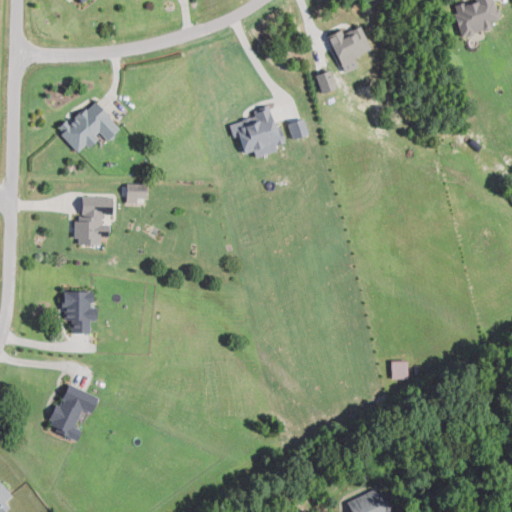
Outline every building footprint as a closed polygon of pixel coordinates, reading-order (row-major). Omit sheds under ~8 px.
[(461,36),(491,27),(489,20),(499,17),(494,0),(470,0),(452,5),(461,36)] [(370,48),(360,24),(342,32),(340,28),(327,34),(343,71),(357,65),(353,56),(370,48)] [(315,74),(321,92),(335,87),(329,69),(315,74)] [(76,152),(99,133),(105,140),(118,129),(93,100),(57,129),(76,152)] [(282,142),(270,103),(253,108),(254,115),(228,123),(232,136),(238,134),(243,152),(253,149),(255,156),(276,149),(275,143),(282,142)] [(288,121),(291,137),(307,134),(304,117),(288,121)] [(147,183),(126,182),(126,202),(137,202),(137,197),(146,197),(147,183)] [(99,244),(99,236),(104,236),(104,215),(108,215),(108,206),(76,206),(75,244),(99,244)] [(69,321),(69,333),(89,333),(89,321),(93,321),(92,291),(61,291),(62,321),(69,321)] [(45,428),(76,441),(95,396),(64,383),(45,428)] [(12,494),(0,481),(0,511),(8,505),(5,501),(12,494)]
